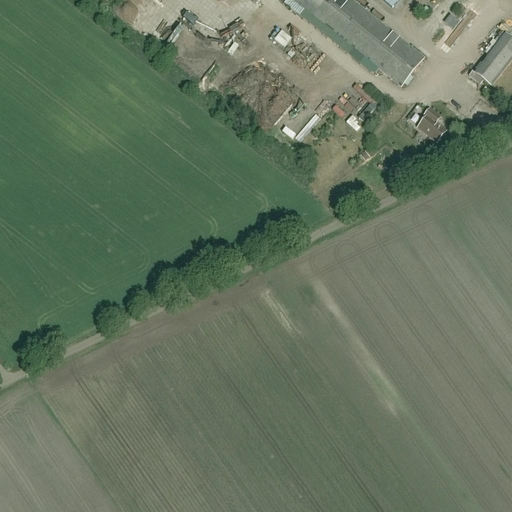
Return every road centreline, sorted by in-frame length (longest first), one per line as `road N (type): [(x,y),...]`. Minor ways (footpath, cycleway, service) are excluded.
road 1 (unclassified): [(0,387),(511,145)]
road 2 (unknown): [(202,0),(280,63),(393,91),(416,85)]
